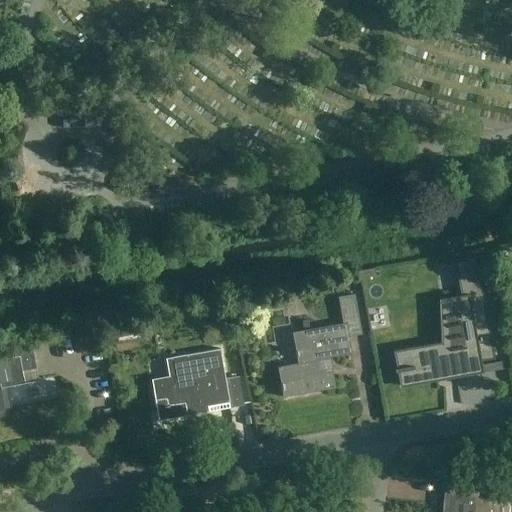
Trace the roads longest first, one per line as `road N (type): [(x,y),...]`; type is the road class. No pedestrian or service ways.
road 1 (residential): [(379,436),(58,492),(22,511)]
road 2 (residential): [(511,412),(379,436)]
